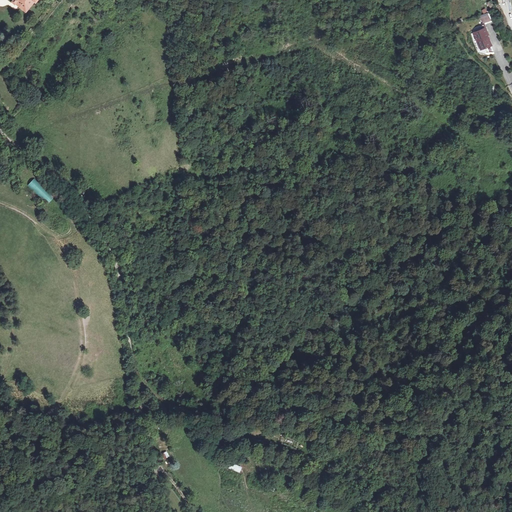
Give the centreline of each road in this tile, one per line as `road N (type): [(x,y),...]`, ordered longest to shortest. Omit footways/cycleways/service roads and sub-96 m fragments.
road 1 (track): [(0,131),(74,196),(111,252),(158,466)]
road 2 (track): [(134,372),(159,400),(202,416),(249,459),(246,485)]
